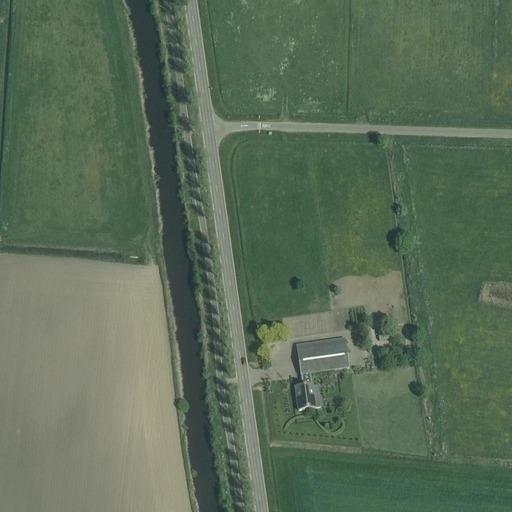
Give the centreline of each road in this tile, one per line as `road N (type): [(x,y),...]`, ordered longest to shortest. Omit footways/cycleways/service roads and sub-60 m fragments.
road 1 (secondary): [(261,511),(207,126)]
road 2 (unclassified): [(511,134),(207,126)]
road 3 (secondary): [(207,126),(190,0)]
